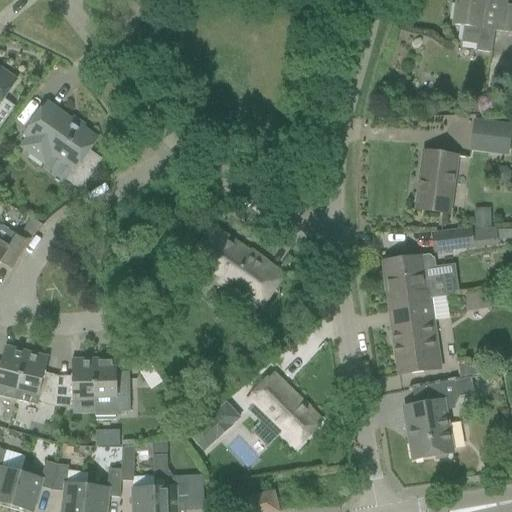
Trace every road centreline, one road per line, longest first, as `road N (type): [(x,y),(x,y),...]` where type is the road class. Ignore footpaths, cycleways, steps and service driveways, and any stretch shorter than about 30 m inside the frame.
road 1 (residential): [(337,253),(328,137),(339,88),(377,0)]
road 2 (residential): [(374,511),(337,253)]
road 3 (residential): [(20,325),(31,285),(70,227),(181,151)]
road 4 (residential): [(181,151),(108,71),(60,0)]
road 5 (residential): [(337,253),(181,151)]
